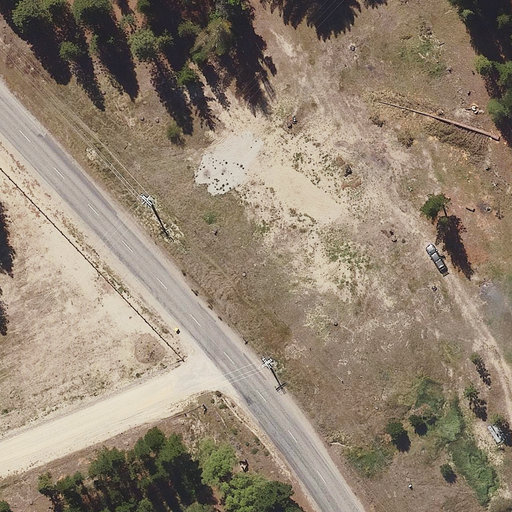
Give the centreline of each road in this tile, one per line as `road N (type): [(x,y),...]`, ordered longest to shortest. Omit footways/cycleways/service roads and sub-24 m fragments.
road 1 (unclassified): [(227,356),(0,104)]
road 2 (residential): [(0,453),(227,356)]
road 3 (unclassified): [(345,511),(274,408),(227,356)]
